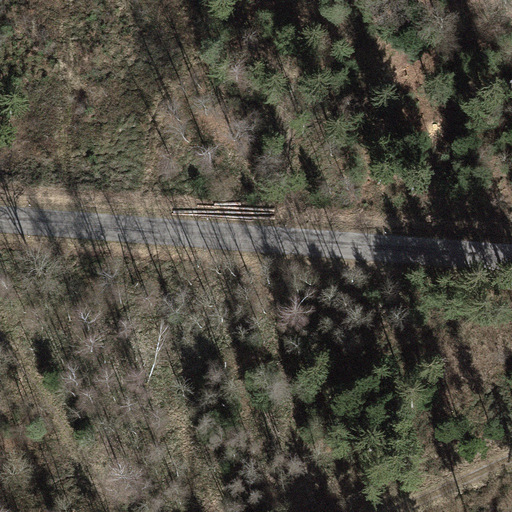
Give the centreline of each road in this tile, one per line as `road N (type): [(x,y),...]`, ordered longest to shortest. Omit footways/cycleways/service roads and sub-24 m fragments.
road 1 (tertiary): [(511,255),(0,212)]
road 2 (track): [(384,511),(511,452)]
